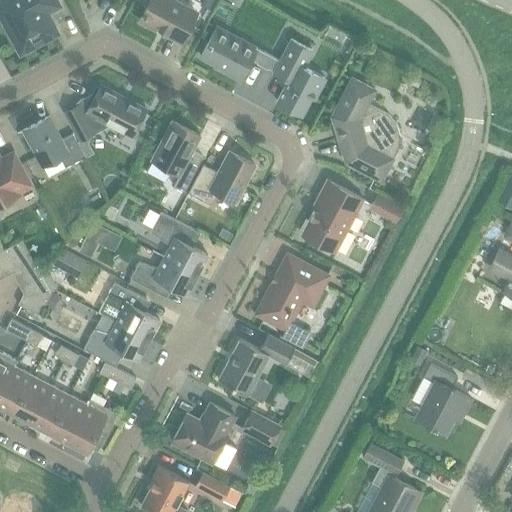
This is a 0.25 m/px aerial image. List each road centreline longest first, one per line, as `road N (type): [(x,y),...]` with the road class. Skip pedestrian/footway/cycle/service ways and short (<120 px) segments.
road 1 (residential): [(0,106),(105,46),(289,139),(294,164),(223,304),(177,347),(102,493)]
road 2 (unclassified): [(280,511),(471,141),(469,66),(456,38),(416,0)]
road 3 (residential): [(102,493),(0,426)]
